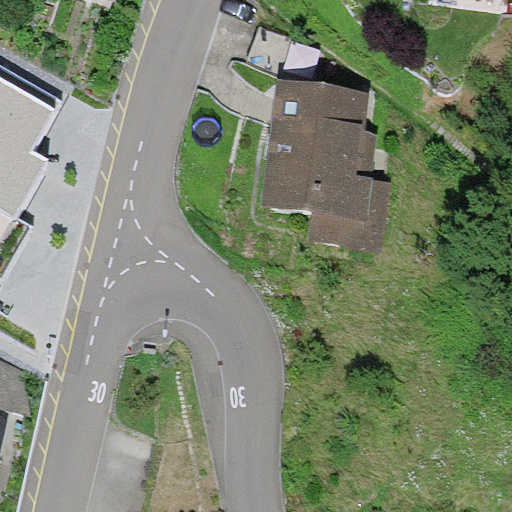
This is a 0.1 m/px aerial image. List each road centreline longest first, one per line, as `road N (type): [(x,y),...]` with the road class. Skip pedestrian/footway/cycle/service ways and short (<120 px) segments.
road 1 (residential): [(255,511),(250,357),(233,307),(187,267),(116,240)]
road 2 (residential): [(116,240),(52,511)]
road 3 (residential): [(190,0),(158,81),(116,240)]
